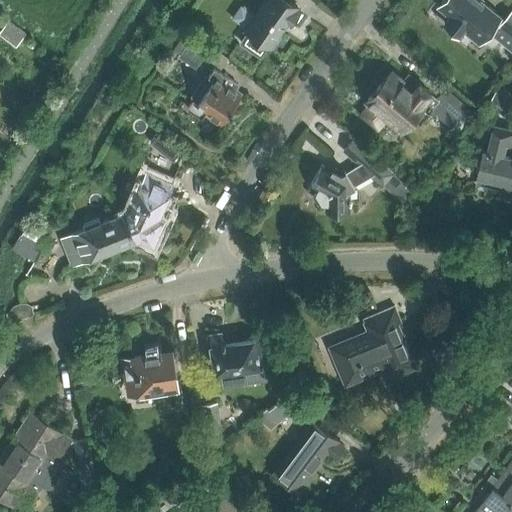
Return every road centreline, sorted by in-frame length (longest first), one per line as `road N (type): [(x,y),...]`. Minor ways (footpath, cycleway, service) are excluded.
road 1 (residential): [(215,274),(223,230),(262,154),(377,0)]
road 2 (residential): [(511,266),(215,274)]
road 3 (residential): [(215,274),(102,308),(0,368)]
road 4 (residential): [(367,511),(511,324)]
